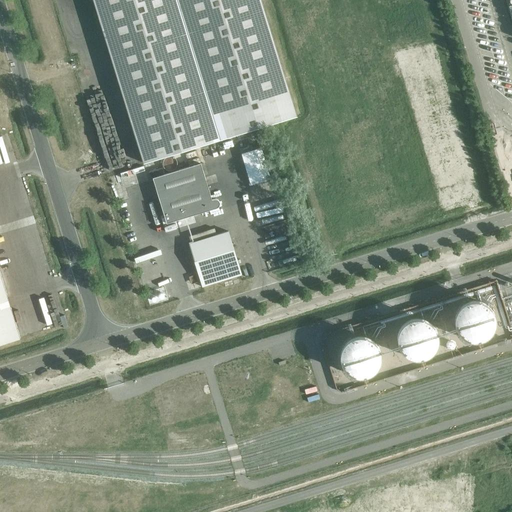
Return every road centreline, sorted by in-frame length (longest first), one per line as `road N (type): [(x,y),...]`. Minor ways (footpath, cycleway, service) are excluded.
road 1 (unclassified): [(101,343),(511,217)]
road 2 (unclassified): [(101,343),(0,7)]
